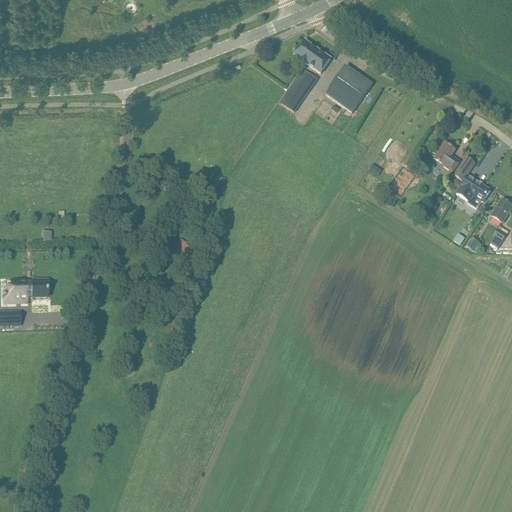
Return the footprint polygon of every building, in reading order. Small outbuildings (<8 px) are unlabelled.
[(331,61),(304,42),(294,56),(321,75),(331,61)] [(372,86),(346,68),(327,95),(353,113),(372,86)] [(318,80),(303,70),(281,103),(295,112),(318,80)] [(463,182),(475,165),(466,159),(459,170),(457,168),(460,164),(451,158),(455,152),(452,149),(453,148),(445,142),(440,150),(441,151),(435,161),(440,165),(439,167),(453,177),(454,175),(463,182)] [(405,163),(391,184),(404,193),(418,172),(405,163)] [(459,191),(456,196),(478,209),(482,203),(483,203),(490,192),(467,178),(463,185),(459,191)] [(457,181),(453,188),(459,191),(463,185),(457,181)] [(511,208),(511,207),(502,201),(491,218),(502,224),(511,208)] [(507,236),(498,230),(493,239),(494,240),(492,243),(499,248),(507,236)] [(52,231),(43,231),(43,242),(51,242),(52,231)] [(454,242),(461,246),(463,241),(457,237),(454,242)] [(481,244),(474,237),(467,244),(474,251),(481,244)] [(189,248),(180,240),(164,256),(173,265),(189,248)] [(11,297),(7,297),(7,304),(27,304),(27,300),(47,299),(47,294),(47,292),(47,285),(35,285),(35,281),(17,282),(17,285),(11,286),(11,297)] [(20,313),(0,313),(0,327),(20,327),(20,313)]
